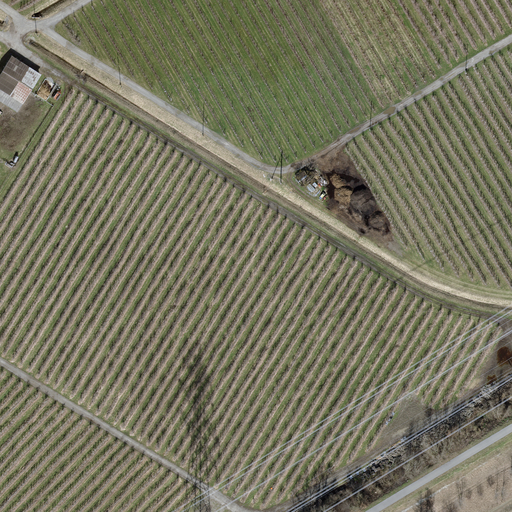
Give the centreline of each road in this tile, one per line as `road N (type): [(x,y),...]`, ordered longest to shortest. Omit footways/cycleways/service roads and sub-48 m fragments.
road 1 (track): [(0,6),(271,172),(291,172),(511,41)]
road 2 (unknown): [(291,172),(454,283),(511,302)]
